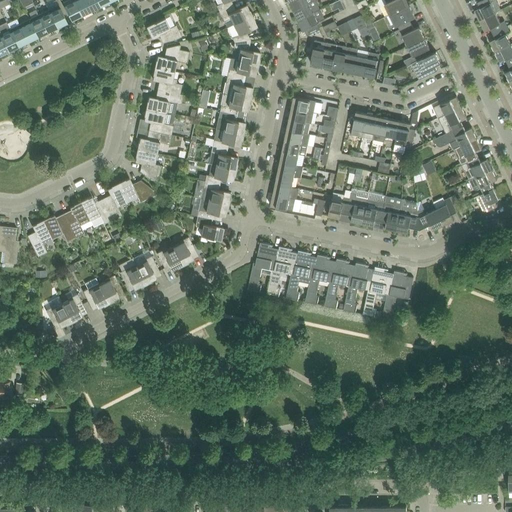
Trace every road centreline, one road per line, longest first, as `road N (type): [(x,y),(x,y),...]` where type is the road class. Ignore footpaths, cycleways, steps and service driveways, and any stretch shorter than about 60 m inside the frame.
road 1 (residential): [(247,218),(426,253),(511,212)]
road 2 (residential): [(0,203),(29,201),(108,158),(133,58),(115,20)]
road 3 (secondary): [(0,465),(262,462)]
road 4 (secondary): [(511,383),(262,462)]
road 5 (residential): [(45,356),(238,255),(247,218)]
road 6 (secondary): [(262,462),(409,453),(511,423)]
road 7 (residential): [(280,74),(403,99),(473,69)]
road 8 (residential): [(247,218),(280,74)]
road 9 (residential): [(0,76),(115,20)]
road 10 (residential): [(315,511),(316,495),(327,487),(417,488)]
